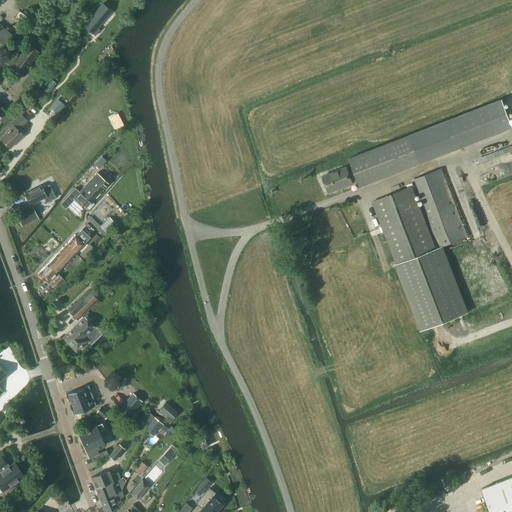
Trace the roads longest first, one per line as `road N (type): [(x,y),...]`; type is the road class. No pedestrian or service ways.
road 1 (unclassified): [(290,511),(211,320),(161,105),(160,56),(196,0)]
road 2 (unclassified): [(95,511),(0,237)]
